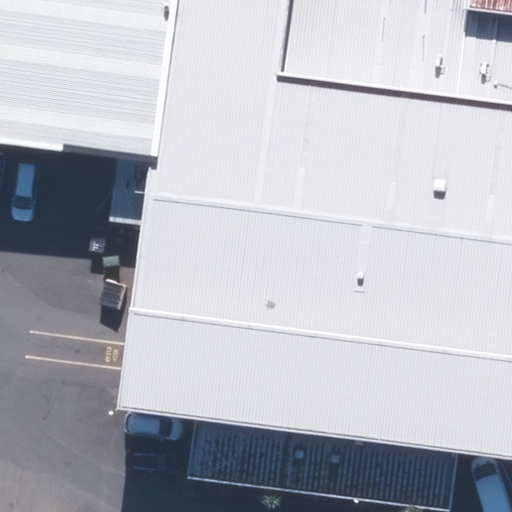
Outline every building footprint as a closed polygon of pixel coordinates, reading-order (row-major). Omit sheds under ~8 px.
[(0,0),(0,150),(150,169),(159,86),(170,0),(0,0)] [(511,0),(170,0),(159,86),(511,131),(511,0)] [(511,131),(159,86),(150,169),(145,194),(511,242),(511,131)] [(511,242),(145,194),(128,314),(511,364),(511,242)] [(511,364),(128,314),(122,362),(115,412),(193,423),(185,481),(413,511),(449,511),(457,457),(511,464),(511,364)]
